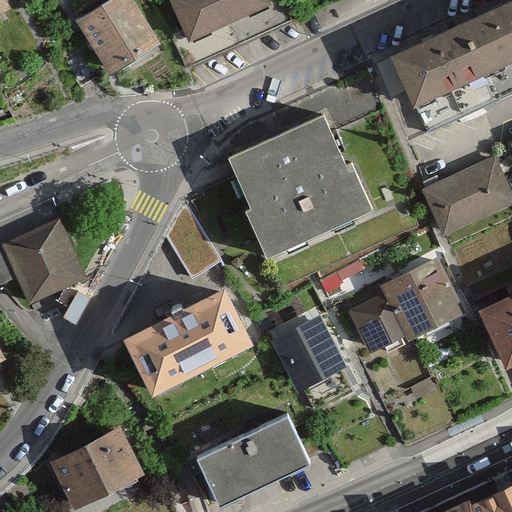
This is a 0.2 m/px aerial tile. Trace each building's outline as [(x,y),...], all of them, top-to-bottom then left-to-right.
[(0,0),(0,13),(11,8),(7,0),(0,0)] [(157,47),(126,0),(104,0),(74,19),(111,77),(157,47)] [(270,6),(266,0),(170,0),(192,44),(270,6)] [(511,1),(392,57),(427,132),(511,93),(511,1)] [(228,171),(275,270),(379,220),(332,121),(228,171)] [(427,181),(450,231),(511,202),(511,190),(494,151),(427,181)] [(167,235),(192,278),(222,261),(186,201),(167,235)] [(18,278),(31,306),(89,277),(58,214),(0,242),(0,283),(1,287),(18,278)] [(438,258),(377,283),(381,292),(400,337),(461,312),(438,258)] [(511,284),(475,302),(501,358),(511,353),(511,284)] [(381,292),(347,306),(367,351),(400,337),(381,292)] [(152,392),(246,348),(222,297),(128,341),(152,392)] [(320,316),(273,338),(298,391),(346,369),(320,316)] [(289,416),(196,459),(218,506),(311,463),(289,416)] [(49,460),(74,509),(141,474),(116,425),(49,460)] [(475,511),(511,511),(511,476),(469,497),(475,511)] [(175,511),(166,490),(140,499),(148,511),(145,511),(175,511)] [(475,511),(469,497),(435,511),(475,511)]
